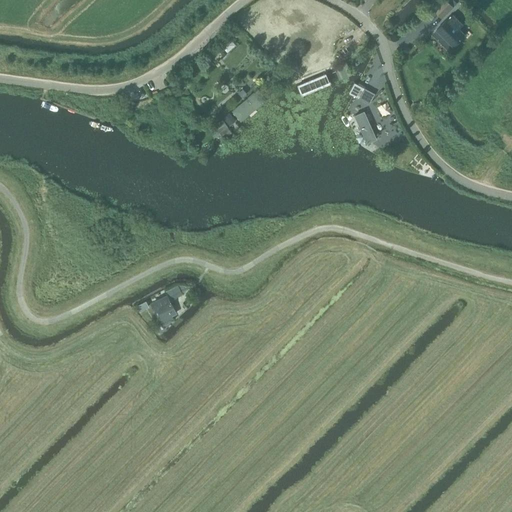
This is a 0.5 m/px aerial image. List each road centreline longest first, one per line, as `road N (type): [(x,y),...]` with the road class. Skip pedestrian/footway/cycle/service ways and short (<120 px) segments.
road 1 (unclassified): [(511,197),(468,184),(440,164),(400,105),(381,41),(331,0)]
road 2 (unclassified): [(245,0),(168,67),(122,88),(0,79)]
